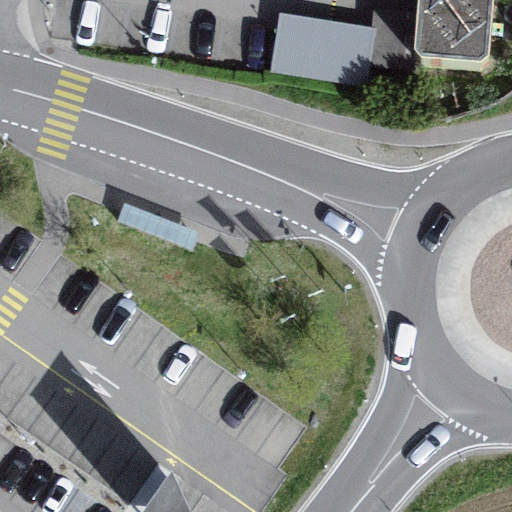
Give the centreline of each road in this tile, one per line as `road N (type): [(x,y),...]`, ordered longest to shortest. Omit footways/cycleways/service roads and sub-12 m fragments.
road 1 (secondary): [(448,193),(211,153)]
road 2 (secondary): [(211,153),(408,280)]
road 3 (secondary): [(211,153),(0,86)]
road 4 (primary): [(421,343),(350,510)]
road 5 (primary): [(350,510),(495,410)]
